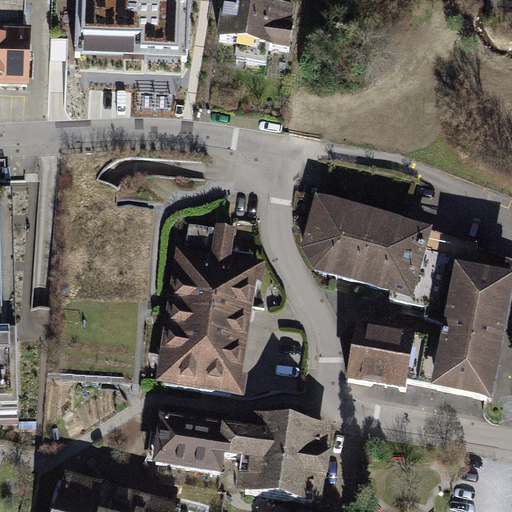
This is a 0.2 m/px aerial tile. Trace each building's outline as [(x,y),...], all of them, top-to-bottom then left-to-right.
[(0,0),(0,95),(29,97),(35,12),(5,10),(5,0),(0,0)] [(191,0),(79,0),(77,63),(189,67),(191,0)] [(290,6),(252,0),(222,0),(215,42),(283,53),(290,6)] [(0,182),(8,182),(7,159),(0,159),(0,182)] [(12,194),(0,194),(0,422),(16,422),(12,194)] [(341,209),(312,201),(303,233),(296,255),(310,277),(321,280),(358,290),(390,299),(389,305),(403,307),(432,312),(441,265),(468,270),(474,250),(427,234),(403,227),(376,219),(341,209)] [(203,261),(172,256),(151,386),(238,400),(260,270),(225,264),(230,234),(208,231),(203,261)] [(504,278),(442,266),(418,391),(480,403),(504,278)] [(412,336),(353,325),(341,383),(399,393),(412,336)] [(154,417),(146,474),(218,484),(222,458),(237,460),(242,430),(154,417)] [(317,510),(329,429),(243,419),(242,430),(237,460),(234,500),(317,510)] [(174,511),(175,509),(61,478),(51,511),(174,511)]
